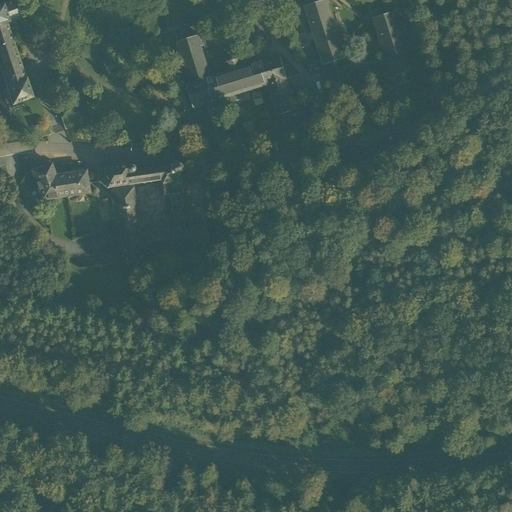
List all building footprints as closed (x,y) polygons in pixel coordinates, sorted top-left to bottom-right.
[(15,1),(2,5),(0,5),(0,66),(7,86),(6,86),(12,104),(31,97),(6,23),(8,22),(22,17),(15,1)] [(304,8),(323,66),(344,60),(343,58),(342,58),(325,2),(326,2),(326,1),(304,8)] [(372,21),(390,78),(412,71),(412,69),(410,70),(393,14),(395,13),(394,11),(370,20),(371,21),(372,21)] [(275,107),(277,115),(297,108),(294,99),(291,100),(284,80),(285,79),(278,57),(209,77),(200,46),(202,45),(199,37),(177,43),(189,84),(186,85),(193,107),(204,104),(204,106),(209,105),(209,102),(267,85),(272,100),(271,101),(273,108),(275,107)] [(61,118),(65,130),(83,124),(79,112),(61,118)] [(36,126),(40,138),(52,134),(48,122),(47,122),(36,126)] [(132,184),(144,182),(142,171),(136,172),(136,168),(134,166),(132,166),(131,166),(130,168),(129,164),(105,167),(105,168),(97,169),(100,187),(102,188),(108,188),(109,188),(111,187),(132,184)] [(160,168),(149,170),(151,181),(162,180),(162,181),(181,178),(181,173),(182,172),(184,170),(184,166),(181,164),(172,165),(173,166),(160,167),(160,168)] [(31,171),(41,199),(89,193),(86,171),(55,176),(51,165),(31,171)] [(149,170),(142,171),(144,182),(151,181),(149,170)] [(181,178),(162,181),(170,230),(190,227),(185,191),(183,192),(181,178)] [(115,218),(118,218),(137,214),(132,184),(111,187),(112,191),(115,218)] [(140,234),(137,214),(118,218),(125,263),(144,261),(143,254),(209,244),(206,227),(191,230),(190,227),(170,230),(140,234)]
